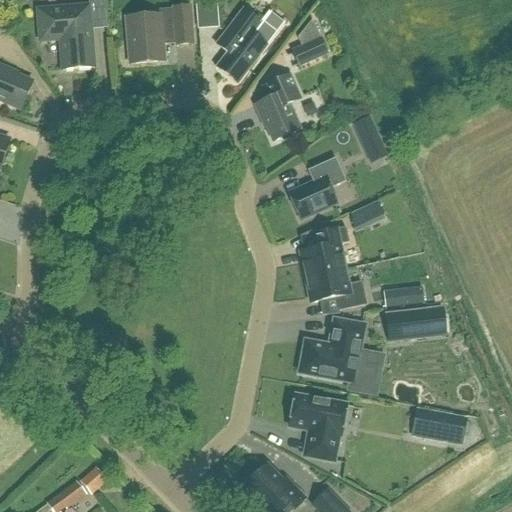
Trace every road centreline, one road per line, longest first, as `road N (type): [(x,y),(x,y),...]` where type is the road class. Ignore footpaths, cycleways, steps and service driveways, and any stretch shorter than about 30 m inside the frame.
road 1 (residential): [(171,492),(237,426),(266,277),(242,175),(207,111),(178,102),(95,109),(56,129),(32,203),(28,293),(6,343)]
road 2 (tertiary): [(171,492),(61,383),(6,343)]
